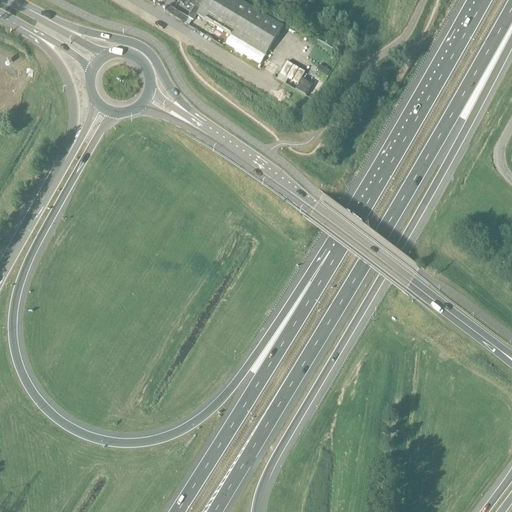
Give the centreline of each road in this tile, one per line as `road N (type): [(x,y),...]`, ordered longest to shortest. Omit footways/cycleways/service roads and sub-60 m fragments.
road 1 (motorway): [(336,253),(233,385),(186,430),(129,445),(71,430),(25,381),(12,317),(26,265),(112,113)]
road 2 (motorway): [(214,511),(511,5)]
road 3 (motorway): [(256,511),(272,465),(511,38)]
road 4 (primary): [(511,359),(230,148)]
road 5 (motorway): [(336,253),(179,511)]
road 6 (motorway): [(480,0),(336,253)]
road 7 (primary): [(204,125),(177,100),(148,52),(22,5)]
road 8 (motorway): [(19,26),(53,54),(72,94),(71,137),(54,187)]
road 9 (unclassified): [(270,82),(133,0)]
